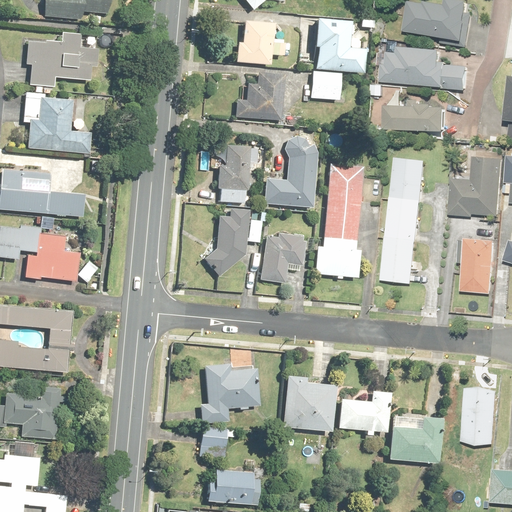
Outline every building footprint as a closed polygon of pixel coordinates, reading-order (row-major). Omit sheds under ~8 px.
[(40,0),(39,16),(78,20),(79,13),(104,15),(105,0),(40,0)] [(279,0),(239,0),(250,11),(260,0),(264,0),(279,0)] [(424,5),(408,3),(404,32),(447,38),(446,44),(466,47),(470,14),(466,14),(468,2),(450,0),(446,0),(446,6),(425,3),(424,5)] [(347,21),(312,19),(309,48),(313,48),(311,70),(359,74),(361,50),(345,48),(347,21)] [(239,44),(233,44),(231,63),(266,66),(267,56),(278,57),(279,43),(269,42),(270,24),(241,22),(239,44)] [(56,42),(22,40),(21,65),(28,66),(26,86),(51,88),(51,79),(89,81),(90,66),(93,66),(94,48),(76,46),(77,34),(57,33),(56,42)] [(397,54),(378,53),(376,67),(381,68),(379,83),(463,90),(465,65),(439,63),(440,50),(398,46),(397,54)] [(337,74),(309,72),(308,99),(335,100),(337,74)] [(243,100),(234,100),(233,118),(277,120),(279,76),(253,75),(253,84),(243,84),(243,100)] [(42,93),(22,92),(19,123),(25,124),(23,150),(86,154),(87,135),(68,134),(69,119),(84,120),(86,94),(67,93),(67,101),(42,100),(42,93)] [(405,100),(405,108),(384,107),(383,130),(443,132),(444,109),(431,109),(431,106),(418,105),(418,100),(405,100)] [(283,180),(263,178),(261,205),(308,209),(313,149),(306,149),(306,147),(305,146),(305,145),(304,144),(304,142),(303,141),(302,141),(301,140),(299,139),(298,139),(297,138),(296,138),(294,138),(293,138),(292,138),(290,138),(289,139),(288,139),(287,140),(286,141),(285,142),(284,143),(283,144),(283,145),(282,146),(282,148),(282,149),(282,150),(282,152),(282,153),(282,154),(283,155),(284,157),(284,158),(285,159),(283,180)] [(222,167),(214,166),(213,190),(217,190),(217,203),(238,204),(239,191),(242,191),(243,171),(247,171),(248,165),(254,165),(255,150),(223,148),(222,167)] [(471,180),(451,179),(448,216),(471,218),(472,214),(497,216),(501,159),(473,157),(471,180)] [(409,284),(411,271),(419,272),(420,263),(412,262),(422,162),(393,158),(380,281),(409,284)] [(358,167),(326,165),(320,247),(314,247),(312,275),(355,278),(357,251),(352,251),(358,167)] [(46,175),(0,171),(0,211),(80,217),(81,196),(44,193),(46,175)] [(226,217),(216,216),(213,249),(200,260),(217,279),(241,256),(245,211),(226,210),(226,217)] [(51,219),(38,217),(37,229),(50,230),(51,219)] [(257,221),(247,220),(244,242),(255,243),(257,221)] [(17,229),(0,226),(0,257),(17,260),(17,253),(24,254),(21,278),(39,281),(39,279),(71,283),(75,252),(59,250),(61,236),(35,233),(35,228),(17,226),(17,229)] [(276,237),(262,236),(256,280),(281,284),(284,265),(299,267),(302,242),(299,241),(300,236),(276,234),(276,237)] [(495,241),(460,238),(458,264),(464,264),(461,292),(491,295),(495,241)] [(511,240),(509,240),(503,261),(511,263),(511,240)] [(95,268),(86,261),(74,275),(83,283),(95,268)] [(0,369),(61,374),(63,351),(69,352),(72,312),(0,306),(0,369)] [(231,364),(200,367),(203,404),(195,405),(197,424),(225,421),(224,411),(255,408),(252,368),(232,370),(231,364)] [(302,377),(282,376),(278,429),(327,432),(330,387),(301,385),(302,377)] [(0,428),(4,428),(4,424),(19,425),(18,437),(52,439),(54,390),(39,389),(38,396),(4,395),(4,406),(0,405),(0,428)] [(365,402),(336,399),(334,430),(362,432),(361,436),(368,437),(368,433),(381,434),(384,393),(366,392),(365,402)] [(484,413),(462,401),(450,423),(454,424),(448,434),(455,437),(442,461),(469,476),(496,427),(481,419),(484,413)] [(389,427),(386,427),(383,461),(435,465),(438,420),(390,417),(389,427)] [(224,430),(197,428),(196,458),(222,460),(224,430)] [(0,461),(0,511),(20,511),(20,507),(40,508),(40,511),(62,511),(63,495),(20,493),(21,488),(33,488),(35,450),(4,449),(4,454),(1,454),(1,461),(0,461)] [(209,481),(204,481),(203,503),(254,506),(256,479),(247,479),(247,473),(209,470),(209,481)] [(492,503),(511,504),(511,470),(494,470),(492,503)]
